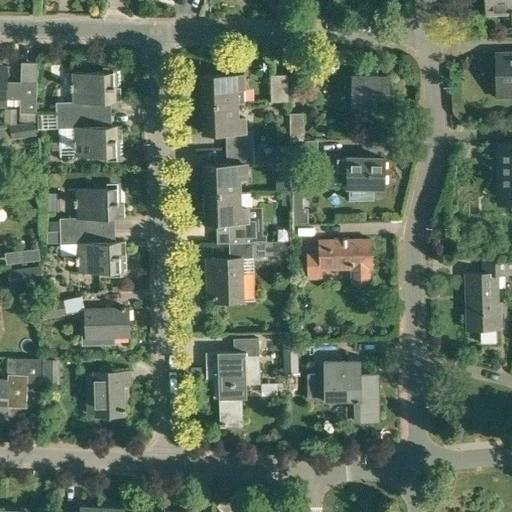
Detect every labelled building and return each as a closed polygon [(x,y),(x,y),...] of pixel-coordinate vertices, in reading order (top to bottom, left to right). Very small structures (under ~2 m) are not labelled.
[(511,0),(486,0),(487,12),(511,11),(511,22),(511,0)] [(511,57),(497,58),(497,73),(504,73),(504,92),(511,91),(511,57)] [(0,105),(5,105),(5,99),(20,99),(19,120),(35,120),(35,113),(36,113),(38,62),(21,61),(20,81),(6,81),(6,68),(0,67),(0,105)] [(56,102),(56,115),(111,113),(111,100),(121,100),(120,71),(114,71),(114,66),(103,66),(103,71),(72,72),(73,101),(56,102)] [(201,75),(202,103),(237,102),(237,88),(244,87),(244,73),(201,75)] [(271,101),(288,101),(287,74),(271,74),(271,101)] [(352,88),(352,104),(388,104),(389,75),(344,75),(344,88),(352,88)] [(238,117),(237,102),(202,103),(203,132),(226,131),(226,147),(253,146),(253,129),(245,129),(245,117),(238,117)] [(4,108),(4,123),(16,123),(16,108),(4,108)] [(289,112),(290,139),(304,139),(303,112),(289,112)] [(111,113),(56,115),(57,128),(74,127),(75,156),(106,155),(106,160),(117,159),(116,139),(122,139),(122,124),(112,124),(111,113)] [(35,121),(9,124),(0,125),(0,138),(11,137),(11,138),(37,135),(35,121)] [(307,153),(317,153),(316,139),(304,139),(290,140),(290,154),(307,153)] [(499,174),(499,193),(499,194),(511,194),(511,141),(503,142),(504,173),(499,174)] [(253,150),(253,146),(226,147),(227,163),(204,164),(205,193),(240,192),(240,177),(247,177),(247,163),(264,162),(263,150),(253,150)] [(336,171),(348,171),(347,186),(349,186),(349,199),(374,200),(374,186),(384,187),(385,157),(337,156),(336,171)] [(46,231),(115,229),(115,217),(125,217),(124,186),(118,186),(118,182),(107,182),(107,187),(75,188),(76,217),(60,217),(60,220),(48,220),(48,231),(46,231)] [(216,221),(217,243),(229,242),(267,241),(266,234),(263,234),(262,205),(252,206),(251,191),(240,192),(205,193),(206,222),(216,221)] [(308,212),(294,212),(294,224),(308,224),(308,212)] [(115,229),(46,231),(47,243),(60,242),(60,244),(76,243),(77,272),(110,271),(110,275),(121,275),(121,270),(127,270),(126,240),(115,240),(115,229)] [(369,267),(372,267),(372,239),(319,240),(320,254),(308,254),(308,277),(321,277),(321,268),(351,267),(352,282),(370,281),(369,267)] [(276,240),(267,241),(229,242),(229,257),(205,258),(206,269),(209,269),(209,285),(215,285),(215,301),(244,300),(242,258),(253,257),(253,255),(276,255),(276,241),(276,240)] [(276,241),(276,255),(278,255),(281,258),(289,258),(289,241),(276,241)] [(5,251),(6,263),(26,261),(25,249),(5,251)] [(467,311),(468,329),(480,329),(480,342),(496,342),(496,328),(498,328),(498,324),(502,324),(501,314),(498,314),(497,273),(511,272),(511,255),(482,257),(482,273),(466,273),(467,290),(468,290),(469,311),(467,311)] [(9,283),(42,279),(40,265),(7,269),(9,283)] [(43,319),(85,310),(82,295),(40,303),(43,319)] [(86,337),(129,336),(128,307),(85,308),(86,337)] [(292,342),(292,332),(278,332),(278,342),(292,342)] [(247,383),(260,383),(259,337),(233,338),(234,350),(206,351),(206,378),(218,377),(220,425),(243,425),(242,397),(247,397),(247,383)] [(285,372),(299,371),(298,345),(284,345),(285,372)] [(8,357),(7,380),(0,379),(0,410),(7,411),(7,405),(26,406),(27,389),(39,390),(39,383),(40,359),(8,357)] [(42,382),(59,382),(59,359),(42,359),(42,382)] [(356,419),(378,419),(377,375),(359,375),(359,361),(325,361),(325,374),(308,374),(308,399),(355,398),(356,419)] [(201,375),(201,366),(190,367),(190,375),(201,375)] [(131,371),(95,372),(85,372),(86,412),(96,412),(96,415),(124,414),(123,381),(131,381),(131,371)]
